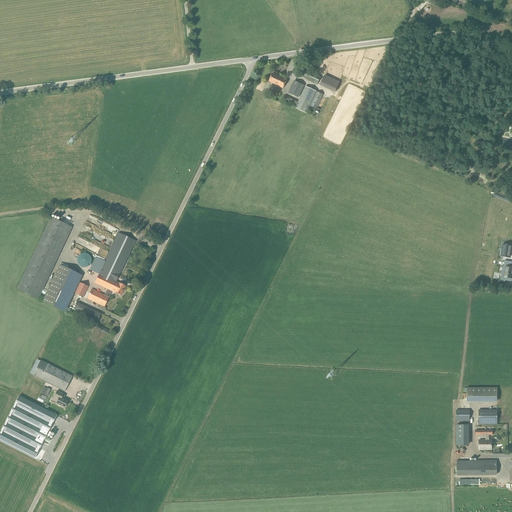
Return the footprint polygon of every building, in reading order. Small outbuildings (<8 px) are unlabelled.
[(318,84),(321,77),(302,69),(299,76),(318,84)] [(283,88),(287,80),(273,73),(269,82),(283,88)] [(324,75),(320,85),(335,93),(340,82),(331,78),(325,75),(324,75)] [(299,98),(304,86),(295,82),(290,94),(299,98)] [(316,110),(323,95),(305,87),(296,109),(307,114),(309,108),(316,110)] [(38,299),(71,229),(50,219),(17,289),(38,299)] [(90,219),(76,247),(106,262),(104,267),(96,283),(112,291),(121,296),(126,286),(116,281),(122,270),(139,279),(154,250),(120,234),(90,219)] [(503,246),(502,249),(504,250),(503,256),(509,257),(510,247),(503,246)] [(502,266),(500,280),(511,282),(511,278),(511,262),(504,261),(503,267),(502,266)] [(83,297),(88,287),(79,282),(82,276),(60,265),(43,302),(65,312),(74,293),(83,297)] [(104,307),(109,297),(91,289),(87,298),(104,307)] [(98,321),(101,314),(78,303),(74,310),(98,321)] [(98,324),(96,329),(106,335),(109,330),(98,324)] [(37,360),(30,373),(33,375),(63,390),(69,376),(40,362),(37,360)] [(466,400),(497,400),(497,388),(466,388),(466,400)] [(64,408),(68,401),(61,397),(63,394),(57,391),(54,396),(59,399),(56,404),(64,408)] [(19,396),(0,433),(0,441),(34,458),(56,415),(19,396)] [(456,421),(470,421),(470,410),(456,410),(456,421)] [(497,410),(479,410),(479,423),(497,423),(497,410)] [(479,450),(480,450),(492,450),(492,440),(489,440),(489,435),(492,435),(492,430),(476,431),(476,435),(485,435),(485,440),(479,440),(479,450)] [(457,476),(497,475),(497,460),(480,460),(457,461),(457,476)]
